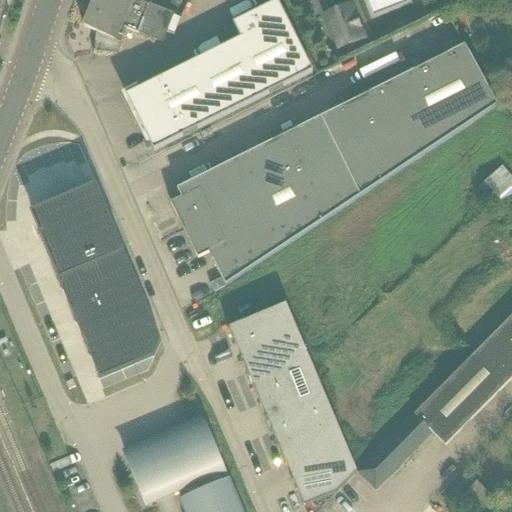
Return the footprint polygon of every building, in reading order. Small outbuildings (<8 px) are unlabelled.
[(141,4),(141,0),(94,0),(90,11),(89,12),(88,13),(88,14),(87,15),(87,16),(87,17),(88,18),(83,29),(96,34),(95,55),(95,51),(112,53),(113,48),(117,50),(125,30),(138,35),(139,33),(157,40),(162,27),(144,20),(149,7),(141,4)] [(312,74),(277,3),(233,25),(240,41),(139,91),(137,87),(133,89),(136,93),(127,98),(149,143),(144,145),(146,149),(150,147),(153,153),(312,74)] [(338,10),(325,15),(339,51),(346,48),(365,40),(360,28),(347,33),(338,10)] [(392,84),(427,154),(497,108),(464,48),(392,84)] [(356,102),(393,176),(427,154),(392,84),(356,102)] [(393,176),(356,102),(320,119),(360,199),(393,176)] [(360,199),(320,119),(284,137),(326,221),(360,199)] [(267,192),(292,243),(326,221),(284,137),(249,155),(267,192)] [(267,192),(249,155),(176,191),(185,208),(174,214),(184,233),(267,192)] [(492,206),(511,188),(511,186),(498,172),(477,190),(492,206)] [(41,214),(37,223),(37,224),(42,234),(38,236),(57,282),(58,282),(99,381),(145,361),(154,358),(161,342),(160,340),(96,187),(51,206),(52,210),(41,214)] [(511,188),(492,206),(511,228),(511,188)] [(267,192),(184,233),(193,251),(203,245),(225,288),(292,243),(267,192)] [(228,330),(240,360),(298,335),(286,306),(242,325),(242,324),(228,330)] [(445,448),(511,380),(511,317),(414,417),(433,436),(445,448)] [(253,389),(311,365),(298,335),(240,360),(253,389)] [(253,389),(266,419),(323,395),(311,365),(253,389)] [(278,449),(336,425),(323,395),(266,419),(278,449)] [(433,436),(414,417),(357,474),(376,492),(433,436)] [(183,503),(186,511),(239,511),(227,484),(226,484),(221,473),(223,473),(201,422),(125,455),(146,505),(180,491),(185,502),(183,503)] [(348,454),(336,425),(278,449),(290,478),(348,454)] [(336,495),(356,474),(348,454),(290,478),(303,509),(305,508),(336,495)]
